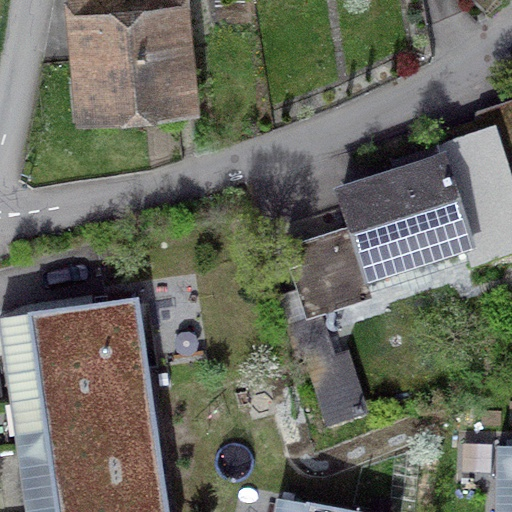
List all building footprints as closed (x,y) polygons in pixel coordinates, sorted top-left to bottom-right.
[(86,0),(96,105),(176,98),(166,0),(86,0)] [(511,254),(511,192),(493,134),(436,153),(441,169),(339,200),(350,234),(284,252),(308,312),(359,296),(363,281),(466,248),(472,267),(511,254)] [(28,320),(40,404),(149,389),(137,304),(28,320)] [(363,414),(346,358),(311,369),(329,425),(363,414)] [(166,511),(149,389),(40,404),(55,511),(166,511)]
